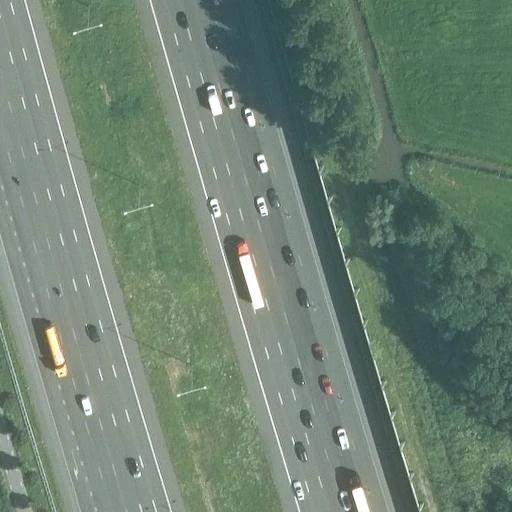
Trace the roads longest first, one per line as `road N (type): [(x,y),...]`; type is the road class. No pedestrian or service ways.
road 1 (motorway): [(338,511),(185,0)]
road 2 (track): [(329,0),(364,121),(350,203),(440,511)]
road 3 (motorway): [(0,40),(139,511)]
